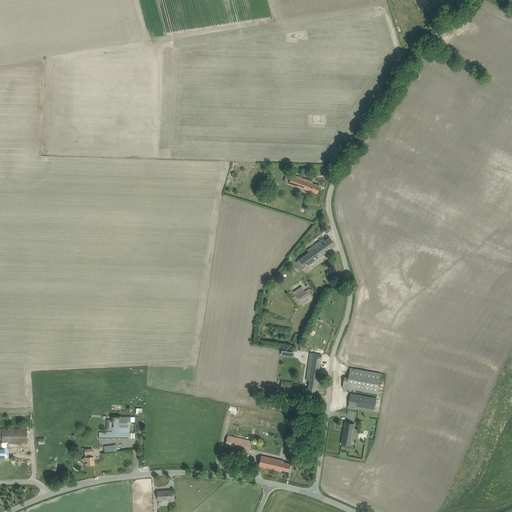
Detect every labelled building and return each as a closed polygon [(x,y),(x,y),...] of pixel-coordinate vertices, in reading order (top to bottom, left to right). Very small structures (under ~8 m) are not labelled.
[(293,174),(292,176),(287,174),(284,182),(289,184),(317,193),(320,186),(312,183),(313,181),(293,174)] [(265,184),(268,189),(279,184),(276,179),(265,184)] [(299,259),(305,267),(336,245),(330,237),(325,241),(323,238),(312,246),(314,249),(299,259)] [(309,296),(304,290),(296,295),(300,302),(309,296)] [(303,336),(296,333),(292,342),(299,345),(303,336)] [(309,362),(308,369),(306,380),(309,380),(308,387),(316,388),(322,355),(310,353),(309,362)] [(377,394),(381,373),(350,368),(348,378),(344,377),(342,387),(377,394)] [(376,398),(356,394),(351,393),(348,407),(374,412),(376,398)] [(345,423),(342,445),(350,446),(354,424),(345,423)] [(27,429),(2,429),(2,437),(2,443),(3,443),(3,449),(0,448),(0,457),(7,458),(7,448),(6,448),(6,443),(27,443),(27,429)] [(250,451),(250,449),(252,441),(228,436),(226,446),(250,451)] [(93,457),(92,453),(93,453),(93,449),(85,449),(85,453),(86,457),(84,458),(83,459),(83,460),(84,461),(85,461),(86,461),(87,461),(87,465),(94,465),(93,457)] [(259,466),(282,471),(282,470),(289,471),(291,464),(284,462),(284,461),(261,455),(259,466)] [(158,500),(173,499),(172,490),(158,491),(158,500)]
